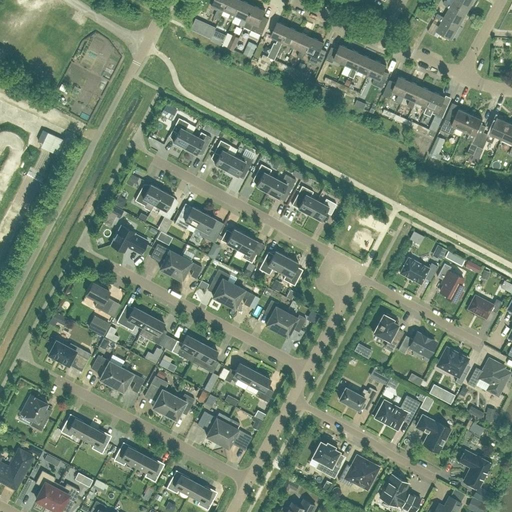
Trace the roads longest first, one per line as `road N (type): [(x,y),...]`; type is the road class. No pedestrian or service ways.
road 1 (residential): [(0,320),(166,0)]
road 2 (residential): [(357,276),(351,264),(155,159)]
road 3 (residential): [(307,370),(116,268)]
road 4 (residential): [(247,482),(57,379)]
road 5 (residential): [(460,75),(292,0)]
road 6 (residential): [(292,398),(431,474)]
road 7 (residential): [(476,340),(357,276)]
